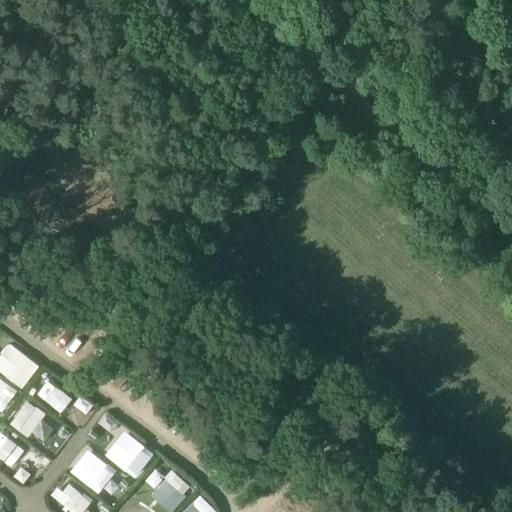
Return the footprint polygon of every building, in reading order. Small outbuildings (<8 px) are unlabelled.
[(0,356),(0,369),(23,387),(41,364),(12,341),(0,356)] [(0,410),(2,412),(18,390),(0,377),(0,410)] [(61,414),(74,398),(49,379),(37,394),(61,414)] [(22,400),(13,427),(35,435),(44,407),(22,400)] [(119,438),(126,429),(114,420),(107,429),(119,438)] [(0,428),(0,455),(11,464),(24,446),(0,428)] [(115,451),(137,473),(152,459),(130,436),(115,451)] [(153,498),(171,509),(188,482),(171,470),(153,498)] [(129,484),(123,479),(119,484),(125,489),(129,484)] [(77,486),(62,506),(69,511),(85,511),(95,500),(77,486)] [(200,492),(186,510),(188,511),(212,511),(218,506),(200,492)]
